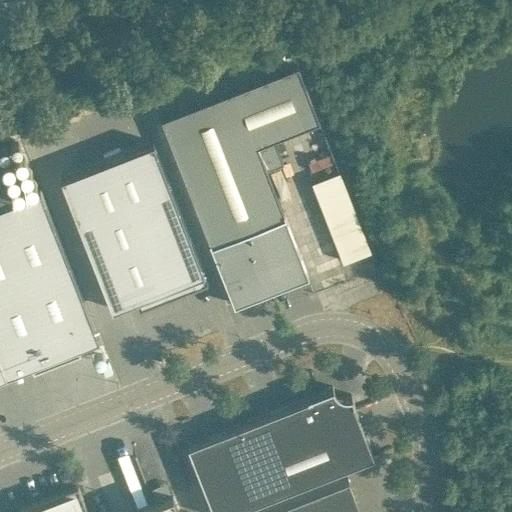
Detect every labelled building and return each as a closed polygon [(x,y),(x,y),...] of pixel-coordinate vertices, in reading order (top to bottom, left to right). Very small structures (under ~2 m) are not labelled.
[(105,160),(40,186),(84,298),(188,258),(209,312),(368,250),(295,63),(98,140),(105,160)] [(0,363),(2,363),(28,353),(31,360),(32,364),(59,354),(60,357),(62,357),(60,353),(79,346),(78,342),(98,334),(84,298),(40,186),(0,201),(0,363)] [(307,397),(187,444),(213,511),(225,511),(373,454),(352,401),(354,401),(351,393),(348,394),(344,394),(342,394),(338,392),(336,391),(333,388),(332,385),(306,395),(307,397)] [(98,473),(113,511),(116,511),(153,497),(137,457),(98,473)] [(260,511),(361,511),(348,478),(260,511)] [(178,511),(171,492),(121,511),(84,511),(75,487),(20,508),(21,511),(178,511)]
